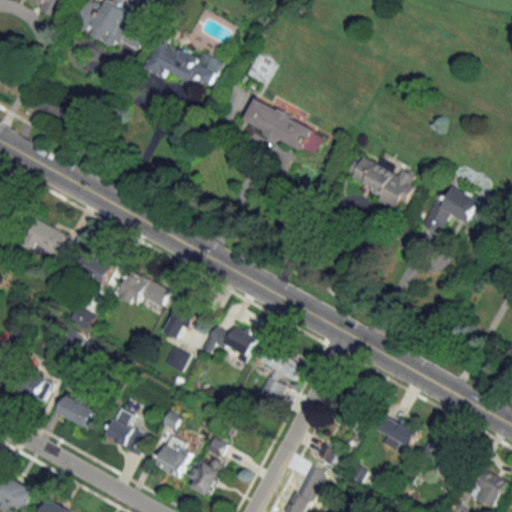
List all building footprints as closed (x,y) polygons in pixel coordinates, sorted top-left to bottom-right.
[(26,0),(63,17),(70,0),(26,0)] [(115,46),(118,39),(141,50),(154,22),(109,1),(107,6),(94,0),(89,0),(76,28),(115,46)] [(213,88),(226,60),(205,51),(202,58),(162,39),(148,68),(166,77),(170,68),(213,88)] [(258,97),(246,123),(317,156),(329,130),(258,97)] [(404,208),(421,176),(383,156),(380,162),(366,155),(363,162),(359,160),(349,180),(404,208)] [(438,199),(426,226),(443,233),(453,213),(473,222),(483,199),(455,186),(448,204),(438,199)] [(0,214),(10,198),(0,191),(0,214)] [(62,256),(72,235),(41,220),(30,241),(62,256)] [(83,272),(107,282),(116,260),(92,251),(83,272)] [(145,296),(164,305),(172,288),(133,271),(122,295),(141,304),(145,296)] [(168,331),(188,340),(201,312),(182,303),(168,331)] [(73,319),(91,329),(99,314),(81,304),(73,319)] [(218,326),(207,349),(214,353),(219,342),(251,358),(261,337),(237,326),(234,333),(218,326)] [(0,344),(0,372),(2,374),(14,352),(0,344)] [(184,371),(193,354),(177,346),(168,363),(184,371)] [(307,364),(272,346),(264,361),(276,367),(262,395),(279,404),(292,380),(297,382),(307,364)] [(56,382),(30,366),(17,386),(44,402),(56,382)] [(90,427),(102,403),(73,389),(61,413),(90,427)] [(339,416),(359,427),(372,402),(352,391),(339,416)] [(138,414),(123,407),(108,436),(141,454),(151,434),(133,424),(138,414)] [(165,423),(177,429),(184,415),(172,409),(165,423)] [(384,429),(391,432),(386,444),(411,454),(422,427),(390,414),(384,429)] [(158,465),(182,477),(197,446),(173,435),(158,465)] [(344,451),(327,441),(320,454),(337,464),(344,451)] [(423,456),(434,462),(442,448),(431,442),(423,456)] [(438,469),(458,480),(471,456),(450,445),(438,469)] [(212,495),(230,465),(216,456),(211,463),(205,460),(191,483),(212,495)] [(288,511),(309,511),(327,473),(310,465),(288,511)] [(498,507),(510,481),(492,472),(479,497),(498,507)] [(12,511),(16,511),(18,507),(29,511),(39,488),(5,474),(0,486),(0,499),(4,502),(2,508),(12,511)] [(45,511),(77,511),(78,511),(53,499),(45,511)]
